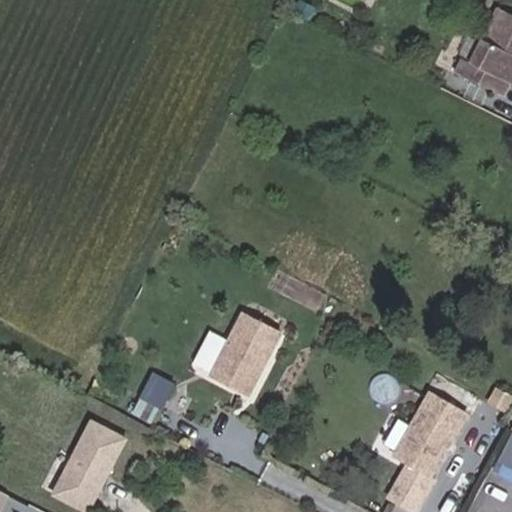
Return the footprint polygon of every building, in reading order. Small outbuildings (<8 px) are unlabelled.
[(473,51),(465,67),(511,89),(511,2),(482,56),(473,51)] [(281,359),(277,357),(282,348),(286,350),(299,324),(262,305),(229,369),(266,388),(281,359)] [(157,395),(178,403),(187,378),(165,370),(157,395)] [(410,465),(392,499),(414,511),(433,477),(429,474),(441,449),(438,445),(442,439),(447,439),(464,407),(427,388),(392,455),(410,465)] [(88,511),(90,511),(125,433),(84,415),(49,495),(88,511)] [(14,488),(0,481),(0,502),(6,505),(14,488)]
